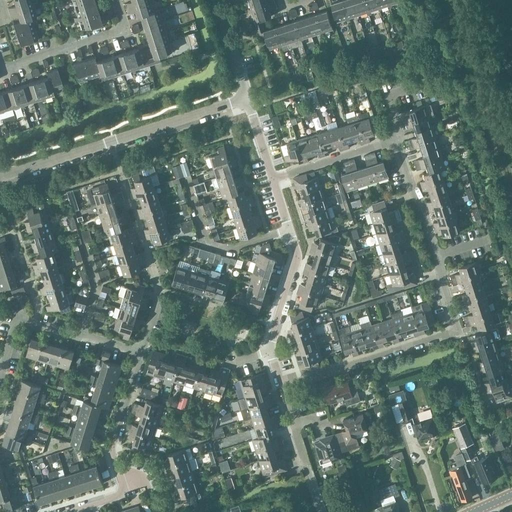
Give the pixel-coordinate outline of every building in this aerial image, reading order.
[(15,6),(8,8),(10,13),(36,5),(35,4),(32,4),(31,0),(15,0),(13,1),(15,6)] [(71,0),(74,9),(97,1),(96,0),(68,0),(69,1),(70,0),(71,0)] [(126,9),(152,1),(152,0),(130,0),(131,2),(125,4),(126,9)] [(275,4),(273,0),(268,0),(267,1),(266,0),(249,0),(248,0),(251,9),(248,10),(249,12),(275,4)] [(349,18),(358,16),(353,0),(344,0),(342,1),(349,22),(350,21),(349,18)] [(368,16),(370,15),(364,0),(353,0),(358,16),(367,13),(368,16)] [(370,12),(379,9),(376,0),(364,0),(370,15),(371,15),(370,12)] [(389,9),(391,8),(387,0),(376,0),(379,9),(388,6),(389,9)] [(399,0),(387,0),(391,8),(392,8),(391,5),(400,2),(399,0)] [(74,18),(75,20),(110,9),(108,4),(99,7),(97,1),(74,9),(77,17),(74,18)] [(140,16),(153,12),(150,3),(153,2),(152,1),(126,9),(128,14),(135,12),(136,17),(140,16)] [(346,20),(347,22),(349,22),(342,1),(331,4),(337,22),(346,20)] [(276,9),(275,4),(249,12),(249,13),(252,13),(257,27),(262,25),(260,20),(272,16),(270,11),(276,9)] [(18,16),(20,22),(31,18),(36,17),(33,8),(36,7),(36,5),(10,13),(11,19),(18,16)] [(110,9),(75,20),(75,22),(78,21),(81,30),(91,26),(93,30),(102,28),(100,24),(104,22),(102,17),(111,14),(110,9)] [(140,16),(143,27),(164,20),(164,18),(161,19),(158,10),(153,12),(140,16)] [(327,11),(316,15),(323,36),(325,35),(324,32),(333,29),(327,11)] [(306,18),(312,36),(321,33),(322,36),(323,36),(316,15),(306,18)] [(20,22),(13,24),(16,34),(34,29),(31,18),(20,22)] [(312,36),(306,18),(295,21),(302,42),(304,42),(303,39),(312,36)] [(165,21),(164,20),(143,27),(146,37),(165,31),(162,22),(165,21)] [(301,43),(302,42),(295,21),(285,25),(291,43),(300,40),(301,43)] [(275,28),(281,49),(283,49),(282,46),(291,43),(285,25),(275,28)] [(280,50),(281,49),(275,28),(264,31),(259,33),(260,38),(265,36),(270,50),(279,47),(280,50)] [(20,45),(38,39),(34,29),(16,34),(20,45)] [(167,40),(165,31),(146,37),(150,47),(171,41),(170,39),(167,40)] [(171,41),(150,47),(153,58),(155,63),(160,62),(158,57),(171,52),(169,43),(171,42),(171,41)] [(402,43),(396,45),(398,51),(404,49),(402,43)] [(387,47),(381,49),(383,56),(389,54),(387,47)] [(142,62),(138,49),(127,52),(134,73),(135,73),(134,70),(149,65),(147,60),(142,62)] [(132,74),(134,73),(127,52),(116,56),(122,74),(131,71),(132,74)] [(113,77),(122,74),(116,56),(106,59),(113,80),(114,79),(113,77)] [(99,79),(100,78),(101,78),(95,62),(96,62),(94,57),(83,60),(89,79),(98,76),(99,79)] [(111,80),(113,80),(106,59),(96,62),(95,62),(101,78),(100,78),(101,81),(110,78),(111,80)] [(90,81),(89,79),(83,60),(73,64),(78,82),(88,79),(88,82),(90,81)] [(57,69),(46,72),(48,78),(48,77),(53,93),(54,93),(54,90),(63,87),(57,69)] [(361,76),(352,79),(354,85),(363,82),(361,76)] [(53,93),(48,77),(48,78),(37,81),(44,102),(46,101),(45,99),(54,96),(53,93)] [(42,102),(44,102),(37,81),(27,84),(33,102),(41,100),(42,102)] [(24,105),(33,102),(27,84),(16,88),(23,109),(25,108),(24,105)] [(333,85),(325,87),(327,93),(334,91),(333,85)] [(325,87),(318,89),(320,95),(327,93),(325,87)] [(21,109),(23,109),(16,88),(6,91),(12,109),(20,106),(21,109)] [(6,91),(0,92),(0,108),(2,115),(4,115),(3,112),(12,109),(6,91)] [(402,125),(429,116),(434,114),(431,104),(409,111),(411,117),(401,120),(402,125)] [(375,134),(369,118),(368,112),(357,115),(366,143),(371,141),(369,136),(375,134)] [(366,143),(357,115),(347,119),(349,124),(354,140),(359,139),(361,144),(366,143)] [(429,116),(402,125),(404,129),(414,126),(416,132),(434,126),(434,124),(432,125),(429,116)] [(349,124),(338,128),(345,149),(350,148),(348,142),(354,140),(349,124)] [(407,141),(409,145),(435,137),(432,128),(435,127),(434,126),(416,132),(418,137),(407,141)] [(339,145),(340,151),(345,149),(338,128),(328,131),(333,147),(339,145)] [(318,134),(325,156),(329,154),(328,149),(333,147),(328,131),(318,134)] [(320,157),(325,156),(318,134),(307,137),(313,153),(318,152),(320,157)] [(307,137),(297,141),(304,162),(309,161),(307,155),(313,153),(307,137)] [(438,146),(435,137),(409,145),(410,150),(421,147),(423,152),(441,146),(441,145),(438,146)] [(297,141),(281,146),(286,162),(297,158),(299,164),(304,162),(297,141)] [(210,157),(213,167),(235,161),(233,156),(228,157),(224,146),(218,148),(220,154),(210,157)] [(415,166),(442,157),(439,148),(441,148),(441,146),(423,152),(424,158),(414,161),(415,166)] [(375,152),(370,154),(378,181),(389,178),(383,161),(378,163),(375,152)] [(370,154),(364,156),(368,166),(363,168),(368,184),(378,181),(370,154)] [(440,169),(440,170),(448,167),(447,166),(445,167),(442,157),(415,166),(417,171),(427,167),(429,172),(429,173),(440,169)] [(354,159),(349,161),(357,188),(368,184),(363,168),(358,170),(354,159)] [(213,167),(217,178),(233,173),(231,167),(236,165),(235,161),(213,167)] [(347,191),(357,188),(349,161),(344,162),(347,173),(342,175),(347,191)] [(187,163),(181,165),(185,176),(190,175),(187,163)] [(180,165),(173,168),(177,179),(184,176),(180,165)] [(137,187),(131,188),(133,193),(154,186),(151,176),(147,177),(144,167),(132,171),(133,175),(137,187)] [(444,180),(440,170),(440,169),(429,173),(429,172),(424,174),(426,180),(420,181),(422,187),(444,180)] [(217,178),(220,188),(241,181),(240,176),(234,178),(233,173),(217,178)] [(297,189),(303,188),(304,193),(321,188),(317,177),(308,180),(306,174),(294,178),(297,189)] [(422,187),(423,191),(429,189),(431,195),(447,190),(444,180),(422,187)] [(205,181),(199,183),(194,185),(197,195),(208,192),(205,181)] [(223,199),(228,197),(239,193),(237,188),(243,186),(241,181),(220,188),(223,199)] [(123,196),(122,191),(111,195),(108,183),(99,186),(99,187),(88,190),(93,205),(92,205),(92,206),(97,205),(123,196)] [(133,193),(134,198),(140,196),(142,202),(158,197),(154,186),(133,193)] [(325,186),(321,188),(304,193),(306,198),(300,200),(302,205),(324,198),(322,192),(327,191),(325,186)] [(447,190),(431,195),(432,200),(427,202),(428,207),(450,200),(447,190)] [(244,191),(239,193),(228,197),(231,207),(253,200),(251,195),(246,197),(244,191)] [(100,215),(116,210),(114,204),(125,201),(123,196),(97,205),(100,215)] [(158,197),(142,202),(143,207),(138,209),(139,214),(161,207),(158,197)] [(309,208),(311,213),(327,208),(324,198),(302,205),(304,210),(309,208)] [(255,205),(253,200),(231,207),(235,217),(251,212),(249,207),(255,205)] [(437,215),(453,210),(450,200),(428,207),(430,212),(436,210),(437,215)] [(370,213),(374,223),(401,215),(399,209),(388,213),(385,201),(372,205),(374,211),(370,213)] [(213,202),(206,204),(203,205),(206,215),(212,213),(217,212),(213,202)] [(48,220),(43,204),(37,206),(37,207),(33,209),(33,207),(27,209),(31,220),(25,222),(27,227),(48,220)] [(161,207),(139,214),(141,219),(146,217),(148,222),(164,217),(161,207)] [(327,208),(311,213),(312,219),(307,220),(308,225),(330,219),(327,208)] [(130,217),(128,212),(118,215),(116,210),(100,215),(103,225),(130,217)] [(453,210),(437,215),(439,221),(433,223),(435,228),(457,221),(453,210)] [(252,218),(251,212),(235,217),(238,228),(260,221),(258,216),(252,218)] [(377,234),(393,228),(392,223),(402,220),(401,215),(374,223),(377,234)] [(131,222),(130,217),(103,225),(107,236),(112,234),(111,234),(122,230),(121,225),(131,222)] [(144,230),(146,234),(167,227),(164,217),(148,222),(150,228),(144,230)] [(337,227),(333,228),(330,219),(308,225),(310,231),(316,229),(317,234),(323,233),(324,235),(338,231),(337,227)] [(36,235),(51,230),(48,220),(27,227),(28,232),(34,230),(36,235)] [(238,228),(241,238),(257,233),(255,227),(261,226),(260,221),(238,228)] [(457,221),(435,228),(437,232),(442,231),(444,236),(460,231),(457,221)] [(146,234),(147,239),(153,237),(155,243),(171,238),(167,227),(146,234)] [(122,230),(111,234),(112,234),(115,244),(136,237),(135,233),(129,234),(127,228),(122,230)] [(407,235),(405,230),(395,233),(393,228),(377,234),(380,244),(407,235)] [(357,229),(351,230),(354,240),(360,238),(357,229)] [(55,241),(51,230),(36,235),(37,241),(32,243),(33,248),(55,241)] [(334,254),(337,244),(338,245),(341,237),(335,235),(328,237),(327,241),(321,238),(319,244),(313,242),(312,247),(334,254)] [(409,240),(407,235),(380,244),(384,254),(400,249),(398,244),(409,240)] [(115,244),(118,255),(134,249),(132,244),(138,242),(136,237),(115,244)] [(42,256),(53,252),(53,253),(58,251),(55,241),(33,248),(35,252),(40,251),(42,256)] [(273,268),(274,262),(280,264),(283,255),(272,251),(269,243),(262,245),(257,263),(273,268)] [(195,247),(193,252),(191,258),(195,259),(198,256),(200,249),(195,247)] [(330,264),(334,254),(312,247),(310,253),(316,254),(314,259),(330,264)] [(121,265),(143,258),(141,253),(136,255),(134,249),(118,255),(121,265)] [(414,256),(412,251),(401,254),(400,249),(384,254),(387,264),(414,256)] [(33,265),(35,270),(56,263),(53,253),(53,252),(42,256),(37,257),(39,263),(33,265)] [(0,266),(10,264),(7,253),(0,255),(0,266)] [(415,261),(414,256),(387,264),(390,275),(406,269),(405,264),(415,261)] [(143,258),(121,265),(125,275),(141,270),(139,265),(144,263),(143,258)] [(307,263),(305,268),(327,275),(330,264),(314,259),(312,265),(307,263)] [(237,260),(234,267),(241,269),(243,262),(237,260)] [(461,273),(451,276),(452,281),(479,272),(476,263),(478,263),(478,261),(459,267),(461,273)] [(42,273),(44,278),(60,273),(65,271),(64,266),(58,267),(56,263),(35,270),(36,274),(42,273)] [(280,281),(282,277),(271,273),(273,268),(257,263),(253,273),(280,281)] [(0,278),(14,274),(10,264),(0,266),(0,278)] [(177,290),(181,292),(188,270),(177,267),(173,283),(178,285),(177,290)] [(327,275),(305,268),(304,273),(309,275),(308,280),(324,285),(327,275)] [(108,269),(99,272),(102,282),(107,281),(106,275),(110,274),(108,269)] [(414,273),(408,275),(406,269),(390,275),(393,283),(387,285),(389,293),(417,284),(414,273)] [(188,270),(181,292),(186,293),(188,287),(193,289),(198,273),(188,270)] [(479,272),(452,281),(454,286),(464,282),(466,288),(484,282),(484,280),(481,281),(479,272)] [(63,283),(60,273),(44,278),(45,284),(40,285),(41,290),(63,283)] [(197,296),(202,298),(209,276),(198,273),(193,289),(199,291),(197,296)] [(250,284),(266,288),(268,283),(279,286),(280,281),(253,273),(250,284)] [(0,278),(0,290),(11,287),(13,296),(26,292),(24,286),(18,288),(14,274),(0,278)] [(209,294),(214,295),(219,279),(209,276),(202,298),(207,299),(209,294)] [(230,283),(228,288),(231,289),(232,283),(236,284),(237,279),(231,278),(230,283)] [(214,295),(220,297),(218,303),(223,304),(228,288),(230,283),(219,279),(214,295)] [(324,285),(308,280),(306,285),(300,284),(299,289),(321,295),(324,285)] [(468,293),(457,297),(459,301),(485,293),(482,284),(485,283),(484,282),(466,288),(468,293)] [(43,295),(48,293),(50,299),(66,294),(70,292),(68,286),(64,288),(63,283),(41,290),(43,295)] [(247,294),(269,300),(270,296),(265,294),(266,288),(250,284),(247,294)] [(138,291),(128,287),(124,298),(146,305),(147,300),(142,298),(145,287),(140,285),(138,291)] [(299,289),(297,294),(303,296),(299,307),(312,311),(314,305),(317,306),(321,295),(299,289)] [(374,289),(371,290),(373,298),(382,295),(380,290),(379,290),(376,289),(374,289)] [(460,306),(471,303),(472,308),(491,303),(490,301),(488,302),(485,293),(459,301),(460,306)] [(63,312),(70,310),(71,308),(66,294),(50,299),(52,304),(46,306),(48,311),(60,307),(61,311),(63,312)] [(247,294),(244,304),(245,305),(243,310),(258,315),(262,304),(267,305),(269,300),(247,294)] [(75,305),(85,308),(88,298),(78,295),(75,305)] [(144,309),(146,305),(124,298),(121,308),(137,313),(139,308),(144,309)] [(411,307),(413,312),(420,334),(425,333),(423,327),(435,323),(428,301),(411,307)] [(464,317),(465,322),(492,314),(489,305),(491,304),(491,303),(472,308),(474,314),(464,317)] [(121,308),(118,319),(140,325),(141,320),(135,319),(137,313),(121,308)] [(401,311),(391,314),(392,319),(399,341),(405,339),(403,334),(408,332),(403,316),(401,311)] [(95,312),(93,318),(104,321),(106,315),(95,312)] [(288,329),(290,335),(312,328),(309,317),(305,318),(302,312),(290,316),(294,328),(288,329)] [(403,316),(408,332),(413,330),(415,336),(420,334),(413,312),(403,316)] [(497,312),(492,314),(465,322),(467,327),(477,323),(479,329),(501,322),(497,312)] [(138,330),(140,325),(118,319),(115,329),(125,332),(123,338),(129,340),(132,328),(138,330)] [(382,322),(387,339),(393,337),(394,343),(399,341),(392,319),(382,322)] [(360,324),(362,329),(367,345),(372,344),(374,349),(379,347),(372,326),(370,321),(360,324)] [(387,339),(382,322),(372,326),(379,347),(384,346),(382,340),(387,339)] [(362,329),(360,324),(360,323),(349,326),(358,354),(363,352),(362,347),(367,345),(362,329)] [(358,354),(349,326),(339,330),(346,352),(351,350),(353,356),(358,354)] [(312,328),(290,335),(292,340),(297,338),(299,343),(315,338),(312,328)] [(477,340),(471,342),(473,347),(495,340),(491,329),(475,334),(477,340)] [(43,342),(29,338),(31,332),(25,330),(21,342),(30,345),(26,356),(37,360),(43,342)] [(315,338),(299,343),(301,348),(295,350),(297,355),(319,348),(315,338)] [(480,350),(482,355),(498,350),(495,340),(473,347),(475,351),(480,350)] [(37,360),(48,363),(53,345),(43,342),(37,360)] [(48,363),(58,366),(64,348),(53,345),(48,363)] [(64,348),(58,366),(69,370),(74,352),(64,348)] [(297,355),(298,360),(304,359),(308,370),(320,366),(318,360),(322,359),(319,348),(297,355)] [(501,360),(498,350),(482,355),(484,361),(478,363),(480,367),(501,360)] [(102,358),(108,360),(111,353),(104,351),(102,358)] [(164,378),(169,362),(171,356),(154,351),(147,373),(164,378)] [(169,362),(164,378),(174,381),(182,355),(177,353),(174,363),(169,362)] [(184,385),(189,368),(184,367),(188,356),(182,355),(174,381),(184,385)] [(101,371),(119,377),(122,366),(111,362),(109,362),(97,358),(96,363),(103,365),(101,371)] [(203,361),(198,359),(194,370),(189,368),(184,385),(195,388),(203,361)] [(504,371),(501,360),(480,367),(481,372),(487,370),(489,376),(504,371)] [(210,375),(205,373),(208,362),(203,361),(195,388),(205,391),(210,375)] [(205,391),(222,396),(230,369),(223,367),(221,368),(220,371),(211,369),(210,375),(205,391)] [(39,376),(49,378),(50,372),(41,370),(39,376)] [(92,375),(91,380),(115,387),(119,377),(101,371),(99,377),(92,375)] [(485,383),(486,388),(508,381),(504,371),(489,376),(490,381),(485,383)] [(240,380),(245,397),(261,392),(262,392),(267,390),(262,373),(240,380)] [(435,376),(426,379),(429,391),(439,388),(435,376)] [(23,380),(20,391),(44,399),(46,394),(39,392),(41,386),(23,380)] [(96,386),(95,392),(112,398),(115,387),(91,380),(89,384),(96,386)] [(508,381),(486,388),(488,393),(493,391),(497,402),(511,397),(511,385),(510,387),(508,381)] [(360,401),(356,386),(349,388),(348,382),(326,389),(330,403),(344,398),(347,406),(360,401)] [(398,383),(389,386),(391,392),(400,389),(398,383)] [(143,388),(140,395),(157,400),(159,393),(143,388)] [(403,390),(390,395),(393,405),(398,403),(407,400),(403,390)] [(16,401),(34,407),(36,401),(43,403),(44,399),(20,391),(16,401)] [(371,393),(372,400),(381,397),(379,391),(371,393)] [(86,396),(84,401),(102,406),(102,407),(109,409),(112,398),(95,392),(93,398),(86,396)] [(249,407),(275,399),(274,393),(263,397),(262,392),(261,392),(245,397),(249,407)] [(182,396),(178,407),(184,409),(188,398),(182,396)] [(277,404),(275,399),(249,407),(252,418),(268,412),(266,407),(277,404)] [(398,403),(403,420),(414,417),(408,400),(407,400),(398,403)] [(34,407),(16,401),(13,412),(38,420),(39,415),(32,413),(34,407)] [(99,417),(102,407),(102,406),(84,401),(82,407),(75,405),(74,409),(99,417)] [(145,406),(134,403),(133,408),(160,416),(163,406),(147,401),(145,406)] [(160,416),(133,408),(131,413),(142,417),(140,422),(157,427),(160,416)] [(80,416),(78,422),(95,427),(99,417),(74,409),(73,413),(80,416)] [(38,420),(13,412),(10,423),(28,428),(29,422),(36,424),(38,420)] [(282,419),(280,414),(270,417),(268,412),(252,418),(255,428),(282,419)] [(367,429),(363,414),(344,420),(347,430),(334,434),(340,452),(359,446),(355,433),(367,429)] [(433,418),(414,424),(419,440),(438,434),(433,418)] [(259,438),(269,435),(275,433),(273,428),(284,424),(282,419),(255,428),(258,438),(259,438)] [(92,438),(95,427),(78,422),(76,428),(69,426),(68,430),(92,438)] [(128,424),(126,429),(153,437),(157,427),(140,422),(139,427),(128,424)] [(28,428),(10,423),(6,433),(31,441),(33,436),(26,434),(28,428)] [(495,478),(498,477),(489,456),(479,460),(477,456),(475,457),(470,445),(474,443),(465,423),(453,428),(463,451),(467,461),(471,459),(473,464),(475,463),(483,483),(486,482),(489,483),(494,481),(495,478)] [(215,429),(214,434),(216,439),(222,437),(220,428),(215,429)] [(153,437),(126,429),(125,434),(135,437),(132,449),(144,453),(146,446),(150,448),(153,437)] [(71,443),(89,449),(92,438),(68,430),(66,435),(73,437),(71,443)] [(6,433),(3,444),(21,449),(23,443),(30,445),(31,441),(6,433)] [(497,451),(505,448),(498,433),(491,436),(497,451)] [(178,434),(177,438),(179,440),(187,442),(186,446),(198,442),(199,440),(178,434)] [(315,443),(321,463),(331,460),(332,461),(338,459),(336,455),(340,453),(334,434),(326,437),(327,440),(315,443)] [(271,440),(269,435),(259,438),(258,438),(253,440),(256,450),(283,442),(281,437),(271,440)] [(283,442),(256,450),(260,461),(276,455),(274,450),(285,447),(283,442)] [(167,467),(189,460),(193,458),(190,448),(169,455),(171,460),(165,462),(167,467)] [(462,501),(472,497),(470,490),(474,488),(469,477),(470,477),(465,464),(466,463),(462,453),(457,455),(461,467),(451,470),(462,501)] [(276,455),(260,461),(265,477),(287,470),(283,459),(277,461),(276,455)] [(98,458),(100,465),(86,469),(92,487),(103,483),(99,472),(108,469),(104,456),(98,458)] [(394,457),(389,465),(397,469),(401,461),(400,461),(394,457)] [(189,460),(167,467),(168,472),(174,470),(175,475),(192,470),(189,460)] [(74,466),(82,490),(92,487),(86,469),(80,471),(78,464),(74,466)] [(1,466),(0,466),(0,478),(11,475),(10,470),(3,473),(1,466)] [(82,490),(74,466),(69,467),(71,474),(65,476),(71,494),(82,490)] [(192,470),(175,475),(177,481),(171,482),(173,488),(195,481),(192,470)] [(53,472),(61,497),(71,494),(65,476),(59,478),(57,471),(53,472)] [(44,483),(50,500),(61,497),(53,472),(48,474),(50,481),(44,483)] [(0,489),(7,487),(6,481),(12,479),(11,475),(0,478),(0,489)] [(39,504),(50,500),(44,483),(38,485),(36,478),(31,479),(36,494),(37,496),(39,504)] [(198,491),(195,481),(173,488),(175,493),(180,491),(184,503),(189,501),(196,499),(194,492),(198,491)] [(400,496),(396,484),(378,490),(381,500),(383,506),(375,509),(376,511),(400,511),(395,497),(400,496)] [(0,489),(0,501),(3,501),(6,511),(23,505),(19,495),(11,498),(7,487),(0,489)]
